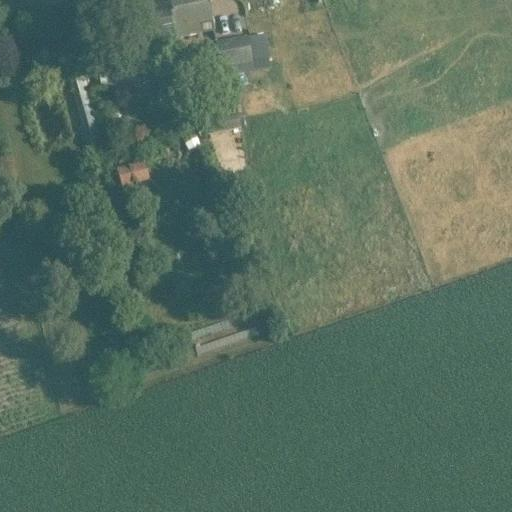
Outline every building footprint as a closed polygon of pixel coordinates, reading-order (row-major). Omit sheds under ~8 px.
[(130,7),(134,27),(138,50),(175,43),(165,0),(130,7)] [(213,26),(210,12),(207,0),(166,0),(165,0),(175,43),(194,39),(193,30),(213,26)] [(246,39),(216,44),(220,71),(250,66),(246,39)] [(112,89),(143,83),(139,61),(108,67),(112,89)] [(99,78),(98,71),(90,72),(91,79),(99,78)] [(92,126),(87,97),(77,99),(82,128),(92,126)] [(240,116),(243,116),(252,114),(250,102),(238,105),(240,116)] [(207,120),(210,136),(240,131),(238,115),(207,120)] [(148,181),(143,164),(140,165),(116,171),(121,189),(148,181)]
